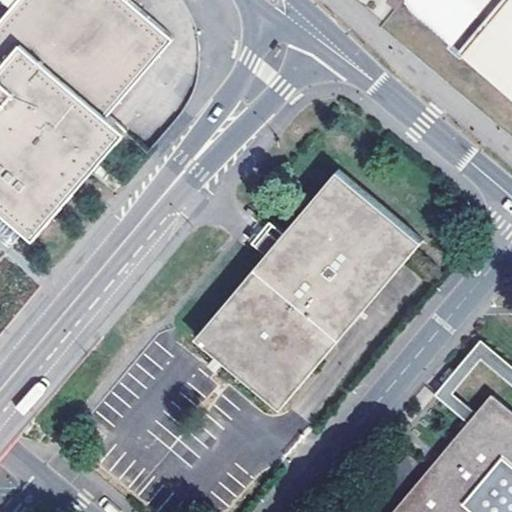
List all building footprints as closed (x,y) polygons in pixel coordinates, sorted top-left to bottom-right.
[(168,39),(123,0),(19,0),(0,22),(0,208),(35,238),(94,168),(122,134),(104,117),(168,39)] [(511,0),(410,0),(450,38),(452,40),(453,41),(465,51),(470,56),(511,90),(511,0)] [(267,250),(197,334),(281,406),(424,237),(339,166),(283,232),(267,250)] [(260,222),(249,234),(258,242),(267,232),(273,224),(260,213),(255,218),(260,222)] [(267,250),(283,232),(273,224),(267,232),(258,242),(267,250)] [(473,422),(483,411),(456,387),(482,356),(511,381),(511,358),(483,335),(436,390),(473,422)] [(511,511),(511,412),(494,397),(483,411),(473,422),(395,511),(511,511)]
